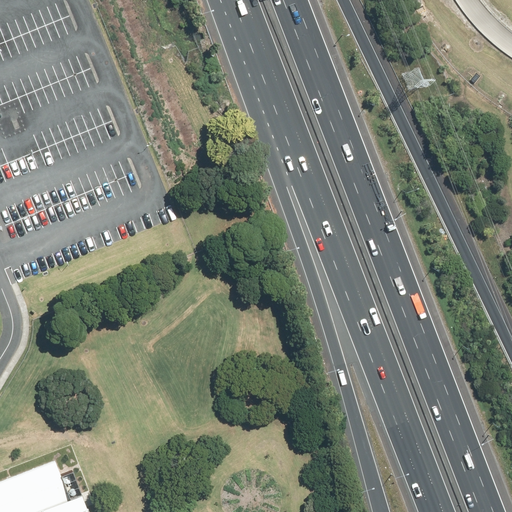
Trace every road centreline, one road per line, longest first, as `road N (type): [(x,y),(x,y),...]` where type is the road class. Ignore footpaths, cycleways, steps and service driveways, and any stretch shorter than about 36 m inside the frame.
road 1 (motorway): [(283,0),(480,511)]
road 2 (motorway): [(442,511),(261,41)]
road 3 (motorway): [(382,511),(282,187),(261,41)]
road 4 (motorway): [(347,0),(511,332)]
